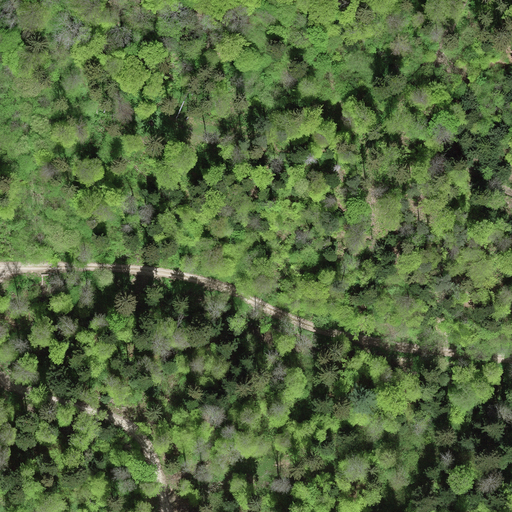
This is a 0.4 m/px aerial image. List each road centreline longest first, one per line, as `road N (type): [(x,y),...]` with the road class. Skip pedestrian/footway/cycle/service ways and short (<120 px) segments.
road 1 (track): [(0,267),(147,270),(228,285),(314,329),(511,359)]
road 2 (track): [(165,511),(147,450),(131,430),(0,377)]
road 3 (track): [(511,195),(471,173),(449,134),(440,61),(461,0)]
